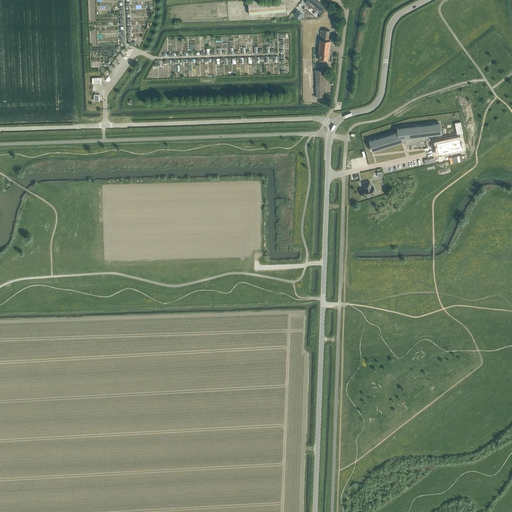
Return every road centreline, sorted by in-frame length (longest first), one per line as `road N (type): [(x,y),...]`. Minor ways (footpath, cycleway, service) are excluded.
road 1 (tertiary): [(315,511),(333,125)]
road 2 (unclassified): [(0,129),(317,118),(333,125)]
road 3 (unknown): [(0,149),(283,141),(305,133)]
road 4 (unknown): [(315,133),(307,292),(323,299)]
road 5 (unknown): [(344,304),(436,292),(472,301),(500,296),(511,307)]
road 6 (tertiary): [(333,125),(379,97),(389,26),(424,0)]
road 7 (track): [(277,55),(155,58)]
